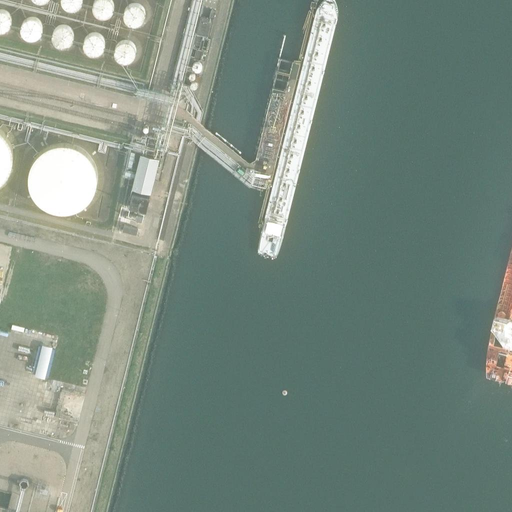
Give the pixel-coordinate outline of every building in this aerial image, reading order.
[(80,2),(79,0),(58,0),(59,2),(59,5),(61,9),(63,11),(65,11),(69,12),(71,12),(74,11),(77,10),(78,8),(79,6),(80,2)] [(112,11),(112,10),(112,8),(111,6),(109,3),(107,1),(105,0),(104,0),(97,0),(93,3),(92,4),(91,6),(90,10),(91,14),(92,16),(93,18),(96,20),(98,21),(100,21),(104,21),(106,20),(108,19),(110,17),(111,15),(112,13),(112,11)] [(143,19),(143,18),(143,16),(142,14),(140,11),(138,9),(136,8),(132,8),(129,8),(127,9),(124,11),(122,15),(121,19),(122,23),(124,25),(125,26),(128,28),(132,29),(134,29),(136,29),(139,27),(141,25),(142,23),(143,19)] [(12,24),(12,23),(12,21),(11,19),(9,16),(6,14),(2,13),(0,12),(0,34),(2,34),(4,34),(6,33),(8,32),(10,30),(11,28),(11,26),(12,24)] [(201,16),(197,32),(209,35),(213,19),(201,16)] [(40,32),(39,28),(37,24),(36,23),(34,22),(30,21),(27,21),(25,22),(22,24),(21,25),(19,27),(19,31),(19,35),(21,38),(24,41),(26,42),(29,42),(33,42),(35,41),(37,39),(38,38),(39,36),(40,32)] [(73,40),(73,39),(72,37),(72,35),(71,33),(69,31),(67,30),(65,29),(63,29),(61,29),(57,30),(55,31),(54,32),(52,35),(51,40),(52,43),(54,47),(56,48),(57,49),(61,50),(63,50),(66,49),(68,48),(69,47),(72,44),(72,42),(73,40)] [(103,48),(103,46),(102,43),(100,40),(97,38),(93,37),(91,37),(89,37),(87,38),(85,39),(84,41),(82,43),(82,45),(81,47),(82,51),(84,55),(87,57),(91,58),(93,58),(95,58),(99,56),(100,54),(102,53),(102,50),(103,48)] [(134,56),(134,55),(133,52),(132,50),(131,48),(129,46),(127,45),(125,45),(123,45),(119,45),(115,48),(114,49),(113,51),(112,53),(112,55),(113,59),(115,63),(116,64),(118,65),(121,66),(123,66),(125,66),(127,65),(129,64),(131,63),(133,59),(134,56)] [(9,157),(9,156),(9,150),(7,145),(4,140),(0,135),(0,134),(0,177),(3,174),(5,171),(7,168),(8,162),(9,157)] [(94,175),(93,168),(91,162),(89,159),(87,156),(84,152),(80,149),(74,147),(68,145),(62,145),(57,146),(51,148),(45,151),(42,155),(38,159),(36,164),(34,169),(34,175),(35,181),(36,186),(40,192),(43,197),(48,200),(51,202),(55,203),(60,204),(65,205),(70,204),(76,202),(81,199),(85,196),(89,191),(91,186),(93,181),(94,175)] [(151,195),(159,160),(140,155),(131,190),(151,195)] [(150,197),(132,193),(128,208),(146,212),(150,197)] [(128,228),(127,232),(140,236),(141,231),(128,228)]
